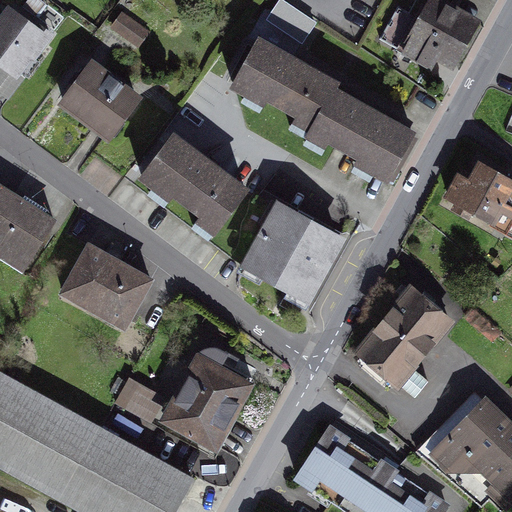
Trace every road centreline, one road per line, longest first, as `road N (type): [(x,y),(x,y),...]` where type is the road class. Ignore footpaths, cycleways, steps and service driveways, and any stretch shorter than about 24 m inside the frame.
road 1 (residential): [(320,364),(511,14)]
road 2 (residential): [(0,131),(320,364)]
road 3 (residential): [(239,511),(320,364)]
